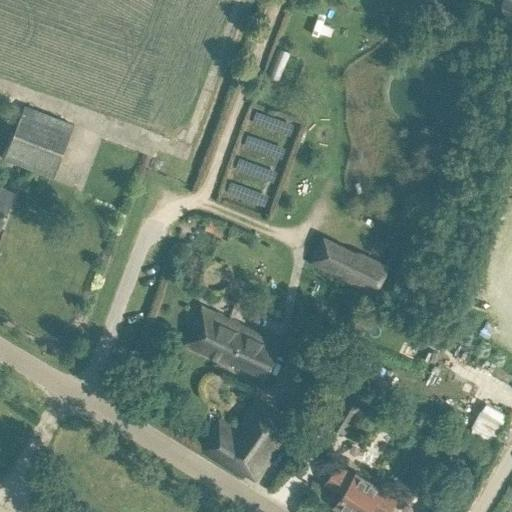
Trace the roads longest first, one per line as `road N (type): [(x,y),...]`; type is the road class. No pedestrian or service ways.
road 1 (track): [(80,395),(148,233),(166,208),(202,198),(280,0)]
road 2 (unclassified): [(268,511),(0,344)]
road 3 (track): [(202,198),(287,238),(312,228),(335,167)]
